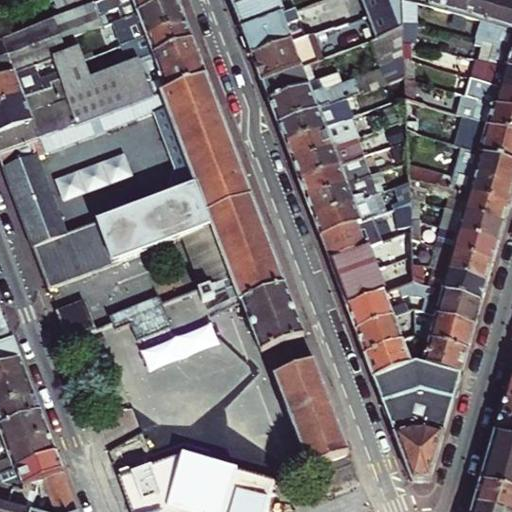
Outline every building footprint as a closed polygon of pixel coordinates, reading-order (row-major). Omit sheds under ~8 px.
[(132,11),(160,0),(95,0),(94,0),(99,12),(128,1),(132,11)] [(136,23),(140,35),(181,19),(173,0),(160,0),(132,11),(103,22),(107,34),(136,23)] [(225,0),(230,12),(260,0),(225,0)] [(273,0),(260,0),(230,12),(238,32),(280,17),(273,0)] [(366,0),(380,38),(400,31),(400,20),(399,0),(366,0)] [(426,0),(427,7),(485,23),(498,27),(511,30),(511,1),(510,1),(505,0),(426,0)] [(249,60),(303,40),(293,12),(280,17),(238,32),(249,60)] [(0,79),(11,75),(46,62),(51,60),(76,51),(70,35),(67,36),(59,15),(0,38),(0,79)] [(118,64),(133,59),(141,56),(148,53),(188,38),(181,19),(140,35),(143,42),(114,52),(118,64)] [(485,23),(482,32),(495,36),(498,27),(485,23)] [(479,42),(509,50),(511,51),(511,30),(498,27),(495,36),(482,32),(479,42)] [(401,60),(401,40),(400,31),(380,38),(368,42),(385,84),(402,77),(401,60)] [(148,53),(155,71),(195,56),(188,38),(148,53)] [(249,60),(258,84),(298,69),(312,64),(303,40),(249,60)] [(503,69),(511,71),(511,51),(509,50),(503,69)] [(76,126),(148,98),(140,76),(135,64),(133,59),(118,64),(86,77),(79,58),(76,51),(51,60),(59,81),(61,86),(76,126)] [(143,61),(141,56),(133,59),(135,64),(143,61)] [(158,94),(202,77),(195,56),(155,71),(140,76),(148,98),(158,94)] [(46,62),(54,82),(59,81),(51,60),(46,62)] [(472,70),(470,80),(511,91),(511,71),(503,69),(492,66),(490,75),(472,70)] [(315,111),(359,94),(357,87),(353,89),(349,82),(309,98),(298,69),(258,84),(274,126),(315,111)] [(0,79),(0,107),(41,92),(51,88),(52,90),(56,88),(54,82),(50,84),(42,81),(17,90),(11,75),(0,79)] [(158,94),(174,135),(218,118),(202,77),(158,94)] [(511,91),(470,80),(467,90),(484,94),(482,103),(489,105),(511,111),(511,91)] [(0,155),(36,141),(27,116),(48,109),(41,92),(0,107),(0,155)] [(36,141),(0,155),(0,170),(30,249),(64,236),(35,159),(152,114),(174,172),(169,183),(173,194),(193,187),(174,135),(158,94),(148,98),(76,126),(36,141)] [(423,109),(403,103),(403,121),(404,133),(415,137),(423,109)] [(511,111),(489,105),(484,126),(511,134),(511,111)] [(274,126),(281,146),(323,130),(315,111),(274,126)] [(64,236),(30,249),(45,289),(180,239),(195,234),(198,241),(211,236),(229,282),(274,265),(218,118),(174,135),(193,187),(173,194),(64,236)] [(458,149),(511,163),(511,134),(484,126),(466,122),(460,142),(454,141),(452,147),(458,149)] [(281,146),(288,165),(330,149),(323,130),(281,146)] [(361,158),(354,140),(330,149),(337,167),(361,158)] [(296,183),(337,167),(330,149),(288,165),(296,183)] [(405,177),(467,195),(506,206),(511,185),(511,163),(458,149),(449,178),(405,166),(405,177)] [(368,177),(361,158),(337,167),(344,186),(368,177)] [(296,183),(303,202),(344,186),(337,167),(296,183)] [(310,220),(370,197),(380,193),(379,188),(373,191),(368,177),(344,186),(303,202),(310,220)] [(467,195),(461,214),(501,225),(506,206),(467,195)] [(310,220),(317,239),(370,219),(372,218),(367,206),(372,204),(370,197),(310,220)] [(406,221),(406,205),(394,210),(394,230),(407,227),(406,221)] [(455,234),(495,244),(501,225),(461,214),(450,211),(444,230),(455,234)] [(317,239),(325,262),(364,248),(379,242),(370,219),(317,239)] [(180,239),(201,293),(229,282),(211,236),(198,241),(195,234),(180,239)] [(495,244),(455,234),(450,252),(450,253),(489,264),(495,244)] [(368,260),(364,248),(325,262),(330,274),(368,260)] [(422,253),(408,249),(408,265),(419,264),(422,253)] [(444,272),(450,252),(437,249),(431,268),(444,272)] [(444,272),(484,283),(489,264),(450,253),(450,252),(444,272)] [(368,260),(330,274),(339,298),(377,284),(368,260)] [(274,265),(229,282),(238,305),(240,305),(258,354),(262,352),(302,338),(274,265)] [(444,272),(438,292),(478,303),(484,283),(444,272)] [(381,295),(377,284),(339,298),(343,309),(381,295)] [(414,310),(441,318),(472,327),(478,303),(438,292),(417,286),(409,284),(400,288),(409,311),(414,310)] [(343,309),(352,333),(390,318),(381,295),(343,309)] [(110,320),(112,326),(161,308),(159,302),(110,320)] [(66,344),(93,333),(82,303),(54,313),(66,344)] [(161,308),(112,326),(115,334),(130,329),(136,345),(170,332),(161,308)] [(352,333),(361,357),(399,342),(390,318),(352,333)] [(434,341),(465,350),(472,327),(441,318),(434,341)] [(0,346),(11,342),(4,324),(0,324),(0,346)] [(311,363),(302,338),(262,352),(272,378),(311,363)] [(434,341),(427,366),(458,374),(465,350),(434,341)] [(0,367),(18,361),(11,342),(0,346),(0,367)] [(370,379),(408,365),(399,342),(361,357),(370,379)] [(0,390),(26,381),(18,361),(0,367),(0,390)] [(415,362),(408,365),(370,379),(379,404),(417,389),(451,399),(458,374),(427,366),(415,362)] [(346,456),(311,363),(272,378),(306,470),(346,456)] [(0,409),(31,397),(26,381),(0,390),(0,409)] [(511,384),(507,383),(501,401),(511,403),(511,384)] [(417,389),(379,404),(409,482),(426,482),(451,399),(417,389)] [(0,409),(0,427),(38,413),(31,397),(0,409)] [(497,416),(511,420),(511,403),(501,401),(497,416)] [(0,444),(2,450),(45,434),(38,413),(0,427),(0,444)] [(511,420),(497,416),(492,434),(511,439),(511,420)] [(2,450),(10,471),(53,455),(45,434),(2,450)] [(511,439),(492,434),(486,455),(484,458),(511,466),(511,439)] [(262,511),(272,480),(179,454),(116,478),(128,511),(262,511)] [(10,471),(17,491),(35,484),(42,481),(61,475),(53,455),(10,471)] [(318,500),(357,485),(346,456),(306,470),(318,500)] [(484,461),(478,482),(511,491),(511,466),(484,458),(484,461)] [(75,511),(61,475),(42,481),(53,511),(36,511),(37,509),(29,507),(27,511),(75,511)] [(472,504),(500,511),(511,511),(511,491),(478,482),(472,504)] [(0,511),(25,511),(23,511),(26,496),(9,492),(7,502),(5,508),(0,506),(0,511)]
